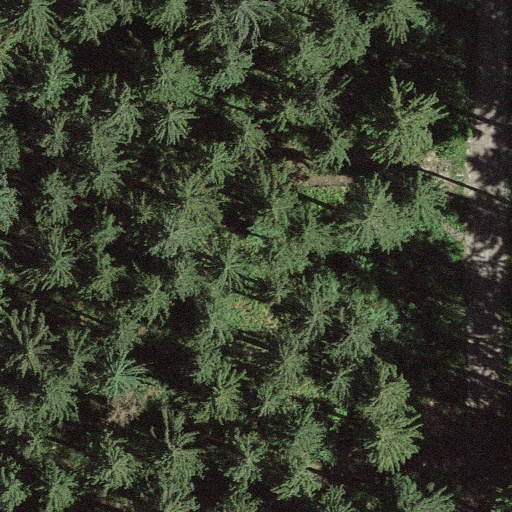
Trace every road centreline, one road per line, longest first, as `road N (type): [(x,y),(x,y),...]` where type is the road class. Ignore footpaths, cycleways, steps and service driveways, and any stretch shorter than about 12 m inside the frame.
road 1 (track): [(495,0),(480,511)]
road 2 (track): [(232,511),(330,481),(511,389)]
